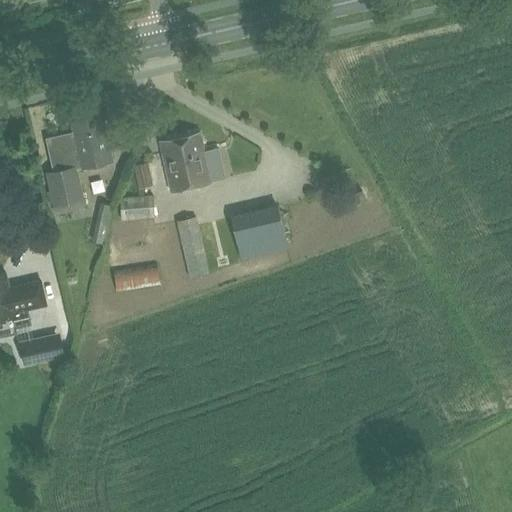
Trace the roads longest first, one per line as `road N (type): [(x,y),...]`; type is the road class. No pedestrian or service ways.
road 1 (primary): [(156,46),(363,0)]
road 2 (primary): [(0,81),(156,46)]
